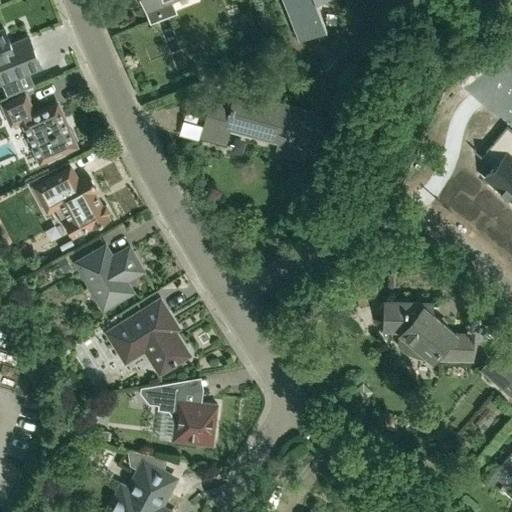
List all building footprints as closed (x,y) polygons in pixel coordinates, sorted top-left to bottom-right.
[(144,0),(151,19),(175,10),(170,0),(144,0)] [(284,0),(291,16),(299,38),(324,28),(314,1),(315,0),(284,0)] [(4,29),(0,30),(0,79),(1,82),(41,66),(29,37),(11,45),(4,29)] [(2,104),(10,122),(21,117),(34,147),(39,144),(44,157),(74,144),(67,128),(62,130),(52,106),(34,114),(25,94),(2,104)] [(301,158),(303,152),(313,155),(323,116),(313,114),(314,111),(275,100),(273,106),(232,95),(230,104),(210,99),(201,135),(224,142),(228,127),(285,142),(282,153),(301,158)] [(511,131),(506,126),(485,151),(497,161),(492,167),(484,177),(511,200),(511,131)] [(97,190),(89,175),(78,180),(70,166),(33,186),(34,187),(37,185),(41,191),(37,193),(44,206),(55,200),(66,220),(63,222),(71,237),(90,226),(91,228),(108,218),(107,216),(110,211),(106,205),(101,205),(98,206),(91,193),(97,190)] [(142,270),(129,247),(111,257),(105,246),(77,262),(103,307),(131,291),(125,280),(142,270)] [(168,315),(159,300),(108,332),(122,355),(142,342),(160,370),(172,363),(172,364),(176,362),(175,361),(187,353),(165,318),(168,315)] [(432,314),(432,302),(385,300),(384,326),(401,326),(401,330),(433,356),(454,332),(432,314)] [(483,369),(501,384),(510,392),(511,389),(511,361),(499,350),(483,369)] [(199,432),(214,433),(217,404),(202,402),(201,402),(201,404),(191,402),(191,400),(185,400),(186,391),(183,380),(141,387),(140,392),(149,403),(159,404),(158,409),(169,410),(175,419),(173,439),(198,442),(199,432)] [(511,453),(491,478),(511,496),(511,453)] [(154,511),(172,478),(144,463),(129,491),(122,487),(108,511),(154,511)]
